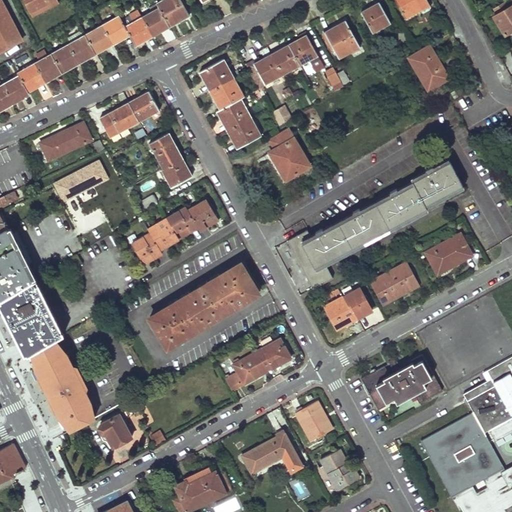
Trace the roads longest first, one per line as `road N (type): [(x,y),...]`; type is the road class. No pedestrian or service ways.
road 1 (residential): [(60,509),(327,364)]
road 2 (residential): [(327,364),(511,263)]
road 3 (residential): [(0,139),(160,62)]
road 4 (residential): [(160,62),(243,215)]
road 5 (residential): [(243,215),(327,364)]
road 6 (residential): [(160,62),(294,0)]
road 7 (residential): [(327,364),(387,484)]
